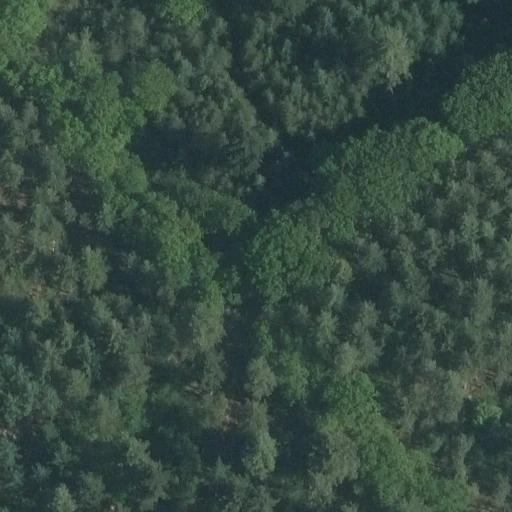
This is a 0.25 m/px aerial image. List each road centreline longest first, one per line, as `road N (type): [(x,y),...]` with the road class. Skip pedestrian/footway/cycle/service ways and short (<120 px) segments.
road 1 (track): [(0,68),(404,511)]
road 2 (track): [(221,312),(369,189),(511,87)]
